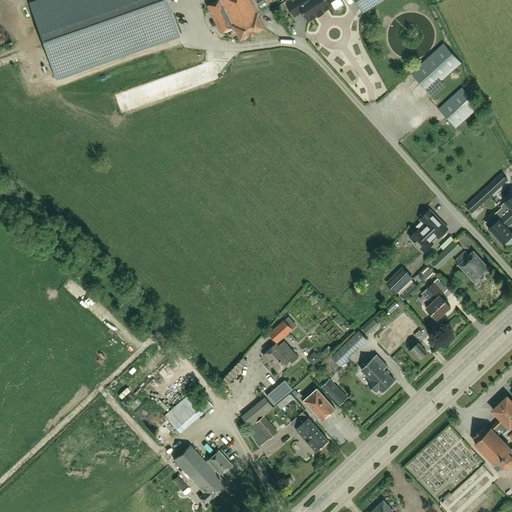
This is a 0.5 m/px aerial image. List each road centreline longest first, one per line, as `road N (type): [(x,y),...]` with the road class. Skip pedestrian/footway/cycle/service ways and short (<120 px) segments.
road 1 (unclassified): [(0,484),(155,339),(215,396),(281,511)]
road 2 (secondary): [(314,511),(511,327)]
